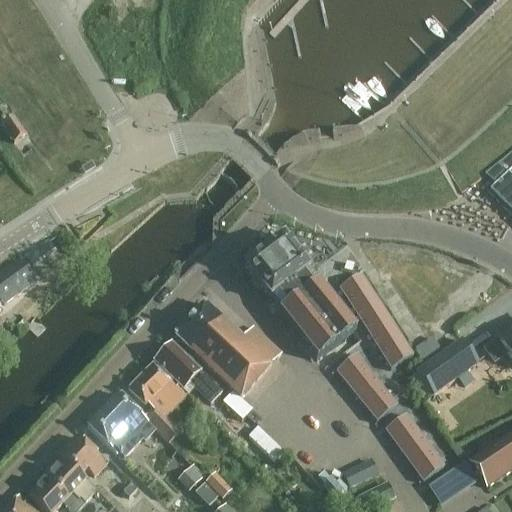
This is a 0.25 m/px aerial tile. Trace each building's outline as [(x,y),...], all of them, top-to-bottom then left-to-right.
[(2,129),(14,145),(25,137),(13,121),(2,129)] [(491,193),(505,206),(502,209),(508,216),(511,213),(511,152),(485,175),(497,186),(491,193)] [(284,238),(244,269),(269,302),(271,301),(280,313),(279,314),(316,363),(356,332),(284,238)] [(48,242),(44,245),(51,255),(55,251),(48,242)] [(379,265),(413,319),(442,301),(408,247),(379,265)] [(35,252),(25,259),(32,268),(41,261),(35,252)] [(0,307),(2,305),(4,307),(35,285),(19,264),(0,278),(0,307)] [(361,277),(339,291),(391,372),(413,358),(361,277)] [(243,341),(205,306),(175,338),(192,355),(241,401),(281,357),(253,330),(243,341)] [(511,330),(497,341),(511,362),(511,330)] [(433,399),(478,366),(462,343),(418,374),(416,376),(417,376),(433,399)] [(222,395),(171,347),(166,352),(161,353),(156,359),(155,363),(154,364),(183,392),(189,386),(211,407),(222,395)] [(376,425),(397,408),(387,396),(377,383),(367,371),(357,358),(336,375),(346,388),(356,400),(366,413),(376,425)] [(153,369),(129,394),(145,409),(147,407),(153,412),(144,421),(148,425),(155,432),(156,433),(169,446),(181,434),(165,417),(176,407),(169,400),(177,392),(153,369)] [(223,405),(242,423),(252,412),(233,394),(223,405)] [(117,395),(85,428),(116,459),(119,456),(124,461),(142,442),(144,445),(155,433),(148,426),(148,425),(144,421),(117,395)] [(422,485),(444,470),(435,457),(425,444),(416,431),(406,418),(385,433),(394,446),(404,459),(413,472),(422,485)] [(511,436),(501,444),(511,460),(511,436)] [(94,479),(106,467),(77,439),(59,458),(63,463),(64,462),(81,479),(81,478),(87,472),(94,479)] [(511,460),(501,444),(470,465),(487,490),(511,472),(511,460)] [(465,458),(459,450),(453,454),(459,462),(465,458)] [(86,483),(81,478),(81,479),(64,462),(63,463),(46,480),(79,511),(80,511),(86,506),(80,501),(79,502),(73,496),(86,483)] [(371,462),(342,477),(350,492),(379,477),(371,462)] [(429,487),(441,507),(477,485),(465,466),(429,487)] [(200,483),(189,472),(178,483),(189,494),(200,483)] [(345,495),(336,485),(331,479),(330,481),(324,474),(318,480),(323,486),(322,487),(337,503),(348,498),(345,495)] [(206,486),(222,503),(232,493),(216,476),(206,486)] [(79,511),(46,480),(28,499),(41,511),(57,511),(63,506),(68,511),(79,511)] [(137,492),(131,486),(124,495),(130,500),(137,492)] [(348,505),(351,511),(375,511),(395,502),(388,487),(348,505)] [(310,502),(317,509),(326,501),(319,494),(310,502)] [(30,511),(18,501),(7,511),(30,511)]
